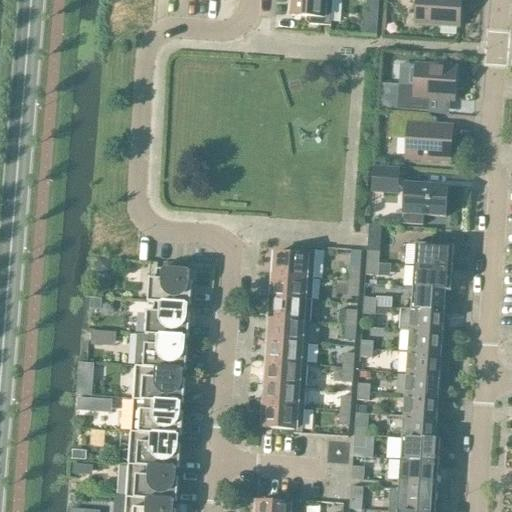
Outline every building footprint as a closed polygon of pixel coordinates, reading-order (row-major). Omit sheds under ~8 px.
[(330,27),(332,0),(292,0),(291,17),(307,18),(306,22),(309,25),(317,26),(330,27)] [(377,15),(378,0),(372,0),(368,0),(368,14),(377,15)] [(416,0),(415,25),(459,28),(460,0),(416,0)] [(454,100),(456,69),(416,67),(415,87),(398,86),(397,110),(429,113),(430,99),(454,100)] [(421,126),(421,114),(389,112),(388,130),(407,132),(406,158),(450,161),(452,128),(421,126)] [(397,195),(399,170),(373,168),(372,193),(397,195)] [(403,215),(403,225),(423,226),(423,216),(446,218),(448,188),(405,185),(403,215)] [(414,267),(452,270),(453,247),(432,245),(433,238),(432,238),(428,238),(425,239),(422,240),(419,242),(417,245),(415,245),(414,267)] [(273,277),(313,280),(315,250),(301,249),(294,249),(290,252),(290,256),(274,254),(273,277)] [(366,264),(378,265),(379,252),(367,251),(366,264)] [(97,262),(97,273),(104,274),(108,271),(109,262),(97,262)] [(378,277),(378,265),(366,264),(365,276),(378,277)] [(450,290),(452,270),(414,267),(412,289),(451,291),(451,290),(450,290)] [(348,283),(358,283),(359,269),(349,268),(348,283)] [(147,303),(190,306),(192,283),(187,282),(188,272),(164,270),(156,270),(155,280),(149,280),(147,303)] [(311,301),(313,280),(273,277),(271,299),(311,301)] [(357,297),(358,283),(348,283),(348,297),(357,297)] [(451,293),(451,291),(412,289),(411,310),(444,312),(446,292),(451,293)] [(310,323),(311,301),(271,299),(270,320),(310,323)] [(363,307),(375,308),(376,299),(364,299),(363,307)] [(92,300),(92,309),(102,310),(102,300),(92,300)] [(190,306),(147,303),(153,304),(153,313),(147,312),(145,335),(188,338),(190,315),(185,315),(186,306),(190,306)] [(375,316),(375,308),(363,307),(362,315),(375,316)] [(401,309),(399,331),(409,332),(447,334),(447,333),(443,333),(444,312),(411,310),(401,309)] [(340,310),(339,325),(346,326),(355,326),(356,312),(347,311),(340,310)] [(308,344),(310,323),(270,320),(268,342),(308,344)] [(354,340),(355,326),(346,326),(345,340),(354,340)] [(446,356),(447,334),(409,332),(408,353),(446,356)] [(135,367),(186,371),(186,359),(187,348),(183,348),(183,339),(188,339),(188,338),(145,335),(137,335),(135,367)] [(307,366),(308,344),(268,342),(267,363),(307,366)] [(360,350),(372,351),(373,342),(361,342),(360,350)] [(372,359),(372,351),(360,350),(359,358),(372,359)] [(444,377),(446,356),(408,353),(406,375),(444,377)] [(343,369),(352,369),(353,355),(344,354),(343,369)] [(305,387),(307,366),(267,363),(265,385),(305,387)] [(186,372),(186,371),(135,367),(132,400),(183,404),(185,381),(181,380),(181,372),(186,372)] [(352,384),(352,369),(343,369),(342,383),(352,384)] [(443,399),(444,377),(406,375),(405,396),(443,399)] [(304,409),(305,387),(265,385),(264,406),(304,409)] [(357,393),(369,394),(370,385),(358,385),(357,393)] [(369,402),(369,394),(357,393),(356,401),(369,402)] [(443,400),(443,399),(405,396),(403,418),(437,420),(438,400),(443,400)] [(340,412),(349,412),(350,398),(341,397),(340,412)] [(86,399),(85,407),(98,408),(99,399),(86,399)] [(183,405),(183,404),(132,400),(130,433),(181,436),(183,413),(178,413),(179,404),(183,405)] [(302,435),(304,409),(264,406),(262,429),(294,431),(294,435),(302,435)] [(348,427),(349,412),(340,412),(339,426),(348,427)] [(435,440),(437,420),(403,418),(402,439),(440,442),(440,441),(435,440)] [(354,436),(366,437),(367,429),(355,428),(354,436)] [(181,437),(181,436),(130,433),(128,466),(179,469),(180,446),(176,446),(177,437),(181,437)] [(366,449),(366,437),(354,436),(353,448),(366,449)] [(440,443),(440,442),(402,439),(400,461),(438,464),(440,443)] [(73,452),(72,460),(85,461),(85,452),(73,452)] [(398,487),(437,490),(437,486),(438,486),(438,484),(437,484),(438,464),(400,461),(399,482),(397,482),(397,483),(399,483),(398,487)] [(73,465),(72,476),(78,476),(83,472),(83,466),(73,465)] [(179,470),(179,469),(128,466),(126,498),(177,502),(178,479),(174,479),(174,470),(179,470)] [(363,481),(364,468),(352,467),(351,480),(363,481)] [(350,500),(349,510),(361,511),(362,501),(363,488),(350,487),(350,500)] [(398,487),(398,491),(390,490),(388,511),(434,511),(436,495),(437,495),(438,493),(436,493),(437,490),(398,487)] [(177,503),(177,502),(126,498),(124,511),(175,511),(176,511),(171,511),(172,502),(177,503)] [(256,511),(298,511),(297,509),(297,502),(289,501),(289,505),(257,503),(256,511)]
